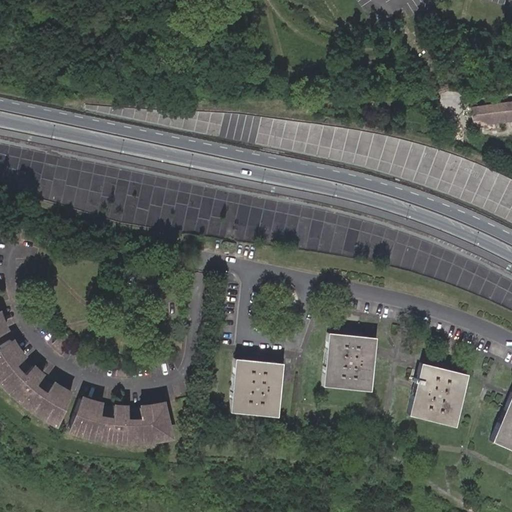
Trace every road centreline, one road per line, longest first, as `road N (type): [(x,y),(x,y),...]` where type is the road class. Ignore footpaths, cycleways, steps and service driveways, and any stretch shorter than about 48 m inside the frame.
road 1 (residential): [(8,247),(9,288),(31,335),(50,357),(91,380),(138,384),(183,373),(191,364),(199,259),(456,315),(511,340)]
road 2 (secondary): [(0,120),(336,192),(408,212),(511,258)]
road 3 (secondary): [(511,240),(339,176),(0,103)]
